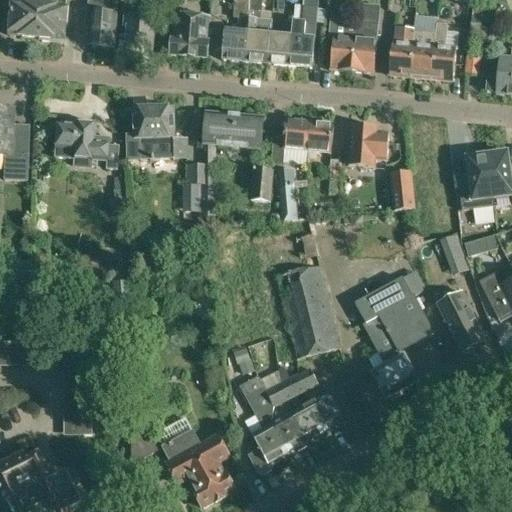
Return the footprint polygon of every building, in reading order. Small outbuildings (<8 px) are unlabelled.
[(247,15),(248,0),(232,0),(232,20),(239,20),(238,33),(225,32),(223,61),(245,63),(249,16),(247,15)] [(248,0),(247,15),(249,16),(245,63),(267,65),(270,35),(271,35),(272,21),(260,20),(261,0),(248,0)] [(32,39),(35,39),(38,5),(12,2),(9,37),(32,39)] [(113,49),(117,4),(88,2),(87,15),(86,15),(85,31),(88,31),(86,47),(113,49)] [(126,49),(152,52),(155,19),(139,18),(140,5),(127,4),(126,17),(124,33),(128,33),(126,49)] [(41,43),(48,43),(50,41),(64,42),(66,7),(38,5),(35,39),(40,40),(41,43)] [(473,18),(484,19),(485,6),(474,5),(473,18)] [(293,19),(289,67),(312,69),(317,8),(295,6),(294,19),(293,19)] [(366,73),(374,74),(379,9),(357,7),(356,24),(352,73),(366,74),(366,73)] [(170,58),(207,61),(209,42),(207,42),(209,17),(175,15),(173,40),(171,39),(170,58)] [(281,36),(271,35),(270,35),(267,65),(289,67),(293,19),(289,19),(289,23),(282,23),(281,36)] [(470,34),(480,36),(483,20),(472,19),(470,34)] [(339,72),(352,73),(356,24),(331,22),(329,41),(333,41),(331,70),(339,71),(339,72)] [(430,80),(453,82),(457,50),(446,49),(448,27),(436,25),(435,34),(434,48),(433,48),(430,80)] [(390,76),(410,78),(414,47),(411,47),(413,30),(396,29),(394,44),(393,44),(390,76)] [(410,78),(430,80),(433,48),(434,48),(435,34),(414,32),(414,31),(413,30),(411,47),(414,47),(410,78)] [(480,53),(468,52),(466,75),(478,76),(480,53)] [(497,95),(511,96),(511,54),(511,60),(501,59),(498,80),(488,79),(486,92),(497,93),(497,95)] [(5,181),(28,182),(30,127),(15,127),(15,111),(0,110),(0,157),(6,157),(5,181)] [(127,136),(127,162),(187,160),(187,140),(174,140),(173,110),(133,111),(135,136),(127,136)] [(198,167),(198,183),(200,183),(200,187),(201,217),(209,217),(209,229),(216,229),(216,147),(260,151),(264,120),(207,115),(204,146),(207,147),(207,167),(198,167)] [(287,121),(286,139),(285,151),(307,153),(310,123),(287,121)] [(333,126),(310,123),(307,153),(308,153),(308,160),(317,161),(318,154),(331,155),(333,126)] [(107,170),(118,171),(119,147),(109,146),(109,140),(92,139),(93,127),(80,126),(79,128),(59,126),(58,131),(55,134),(54,141),(57,145),(56,159),(75,161),(74,169),(93,170),(93,161),(108,162),(107,170)] [(349,169),(375,171),(376,161),(388,162),(390,137),(378,136),(378,129),(352,128),(349,169)] [(507,153),(486,155),(492,199),(511,196),(511,180),(510,181),(507,153)] [(470,185),(458,187),(461,210),(473,209),(472,201),(492,199),(486,155),(466,158),(470,185)] [(330,197),(341,197),(342,162),(331,161),(330,197)] [(198,183),(198,167),(187,167),(187,187),(200,187),(200,183),(198,183)] [(251,203),(270,204),(273,172),(254,170),(251,203)] [(292,171),(277,172),(281,223),(296,222),(292,171)] [(390,176),(393,213),(413,212),(410,174),(390,176)] [(261,227),(262,238),(283,236),(282,224),(261,227)] [(302,240),(307,261),(318,258),(313,236),(302,240)] [(451,268),(466,263),(457,236),(441,242),(451,268)] [(334,273),(344,270),(335,240),(325,243),(334,273)] [(477,257),(474,244),(465,246),(469,259),(477,257)] [(277,279),(298,361),(341,351),(321,268),(277,279)] [(0,283),(13,284),(14,274),(0,273),(0,283)] [(356,305),(383,356),(397,348),(400,353),(433,336),(413,299),(426,292),(416,273),(356,305)] [(496,276),(482,284),(500,322),(511,315),(511,281),(501,288),(496,276)] [(101,300),(102,317),(131,315),(129,281),(114,282),(115,299),(101,300)] [(462,355),(464,354),(468,356),(474,353),(475,349),(485,344),(475,325),(478,324),(463,295),(437,308),(462,355)] [(268,367),(285,365),(282,341),(265,342),(268,367)] [(0,367),(57,368),(58,344),(0,343),(0,367)] [(247,350),(235,354),(239,366),(250,363),(247,350)] [(385,387),(413,376),(407,360),(379,371),(385,387)] [(239,366),(242,378),(254,374),(250,363),(239,366)] [(303,394),(303,395),(319,387),(311,370),(295,378),(303,394)] [(64,378),(63,437),(91,437),(92,377),(64,378)] [(274,411),(273,408),(266,393),(265,392),(257,378),(239,388),(263,432),(253,438),(261,452),(249,458),(258,474),(263,476),(271,472),(272,466),(281,461),(280,459),(288,455),(271,423),(272,422),(274,411)] [(284,403),(285,405),(303,395),(303,394),(295,378),(280,385),(287,401),(284,403)] [(355,389),(350,378),(339,383),(344,394),(355,389)] [(273,408),(274,411),(285,405),(284,403),(287,401),(280,385),(265,392),(266,393),(273,408)] [(500,411),(511,406),(506,392),(494,396),(500,411)] [(308,403),(325,435),(344,425),(329,396),(319,402),(317,398),(308,403)] [(292,415),(291,416),(307,445),(325,435),(308,403),(291,412),(292,415)] [(271,423),(288,455),(297,451),(298,452),(307,447),(306,445),(307,445),(291,416),(282,420),(280,418),(272,422),(271,423)] [(194,493),(203,510),(216,503),(216,504),(224,501),(223,499),(235,493),(225,475),(223,476),(218,466),(229,460),(218,439),(201,448),(193,433),(193,434),(185,420),(156,436),(164,449),(163,450),(171,465),(168,466),(178,486),(189,480),(196,492),(194,493)] [(152,436),(129,449),(137,463),(160,450),(152,436)] [(0,475),(0,489),(9,507),(53,485),(52,483),(39,456),(0,475)] [(53,485),(9,507),(11,511),(72,511),(83,507),(67,475),(52,483),(53,485)]
